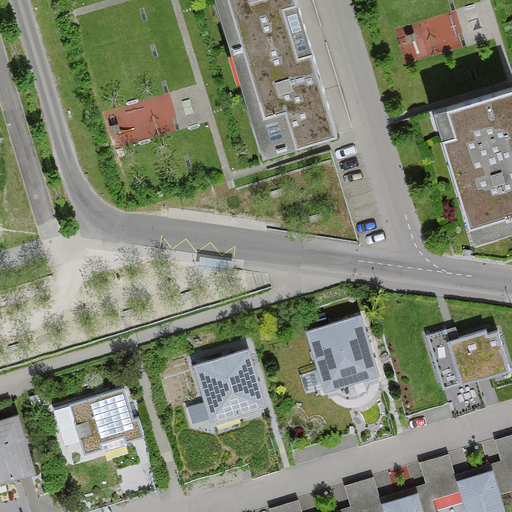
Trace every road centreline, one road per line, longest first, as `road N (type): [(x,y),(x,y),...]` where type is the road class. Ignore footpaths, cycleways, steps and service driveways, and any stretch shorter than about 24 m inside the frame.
road 1 (residential): [(18,0),(78,189),(95,217),(114,228),(411,268)]
road 2 (residential): [(511,414),(182,511)]
road 3 (residential): [(411,268),(413,241),(334,0)]
